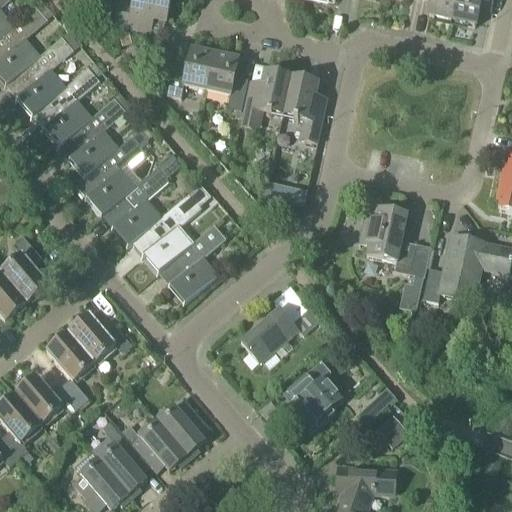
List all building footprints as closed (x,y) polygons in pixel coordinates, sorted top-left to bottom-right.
[(0,0),(0,42),(13,31),(0,16),(0,12),(14,0),(0,0)] [(170,0),(133,0),(132,11),(118,8),(113,30),(139,35),(142,22),(165,26),(170,0)] [(431,0),(427,21),(451,26),(456,0),(431,0)] [(456,0),(451,26),(474,31),(480,6),(491,9),(492,0),(456,0)] [(46,25),(52,20),(41,7),(35,12),(46,25)] [(13,31),(0,42),(0,54),(5,60),(0,64),(0,80),(7,89),(39,62),(24,45),(47,26),(46,25),(35,12),(13,31)] [(103,31),(107,18),(95,14),(91,26),(91,28),(94,29),(103,31)] [(39,62),(7,89),(33,120),(46,109),(65,92),(51,76),(73,57),(61,43),(39,62)] [(124,56),(139,78),(150,71),(135,48),(124,56)] [(180,104),(183,90),(206,96),(214,58),(191,53),(186,72),(173,69),(166,101),(180,104)] [(214,58),(206,96),(229,101),(226,114),(240,117),(247,85),(233,82),(238,63),(214,58)] [(65,92),(46,109),(57,122),(44,133),(60,151),(72,140),(91,123),(77,106),(99,87),(87,73),(65,92)] [(257,116),(282,121),(290,83),(265,78),(259,106),(245,103),(239,131),(253,134),(257,116)] [(290,83),(282,121),(307,127),(303,145),(317,148),(323,120),(310,117),(316,89),(290,83)] [(91,123),(72,140),(83,152),(70,163),(86,181),(89,178),(117,154),(103,137),(125,118),(113,105),(91,123)] [(117,154),(89,178),(100,191),(87,202),(103,220),(116,209),(134,192),(120,175),(142,156),(140,154),(148,147),(138,136),(117,154)] [(511,156),(506,155),(494,205),(499,206),(497,215),(511,218),(511,156)] [(134,192),(116,209),(126,221),(113,232),(129,250),(146,235),(160,223),(146,206),(168,187),(156,173),(134,192)] [(287,207),(303,211),(307,196),(290,192),(287,207)] [(160,223),(146,235),(157,248),(144,259),(160,277),(172,266),(191,249),(177,233),(199,214),(187,200),(160,223)] [(409,281),(415,250),(401,247),(406,219),(373,212),(370,224),(364,223),(358,250),(368,252),(366,262),(395,268),(393,277),(409,281)] [(191,249),(172,266),(183,279),(170,290),(186,308),(218,281),(203,263),(225,244),(213,231),(191,249)] [(473,307),(478,282),(479,276),(507,282),(511,256),(511,255),(450,242),(443,277),(428,274),(421,306),(437,309),(439,300),(473,307)] [(21,260),(0,277),(0,278),(26,309),(47,290),(32,272),(41,264),(23,243),(13,251),(21,260)] [(0,322),(4,327),(26,309),(0,278),(0,322)] [(407,315),(415,317),(422,283),(414,281),(412,290),(407,315)] [(274,308),(280,314),(240,348),(258,370),(298,336),(292,329),(296,326),(306,339),(321,327),(291,293),(274,308)] [(89,320),(67,339),(93,369),(114,351),(122,360),(132,352),(114,331),(105,338),(89,320)] [(67,339),(46,357),(69,385),(60,392),(79,413),(88,405),(73,387),(93,369),(67,339)] [(331,415),(342,405),(323,383),(330,378),(320,367),(295,388),(304,398),(286,414),(308,440),(334,418),(331,415)] [(36,381),(14,400),(40,430),(61,412),(69,421),(79,413),(60,392),(52,400),(36,381)] [(386,394),(355,422),(364,432),(395,403),(386,394)] [(14,400),(0,412),(0,427),(8,437),(0,444),(18,465),(27,457),(19,448),(40,430),(14,400)] [(184,406),(158,428),(189,465),(199,457),(196,454),(205,447),(194,435),(203,427),(184,406)] [(392,454),(408,441),(392,421),(376,435),(392,454)] [(158,428),(131,451),(144,466),(149,473),(158,465),(168,478),(177,470),(179,474),(189,465),(158,428)] [(0,464),(1,464),(8,473),(18,465),(0,444),(0,464)] [(126,444),(99,467),(131,504),(141,496),(138,493),(147,486),(136,473),(144,466),(131,451),(126,444)] [(370,467),(387,458),(380,445),(363,454),(370,467)] [(99,467),(81,482),(73,490),(91,511),(99,504),(106,511),(115,511),(119,509),(120,511),(121,511),(131,504),(99,467)] [(392,501),(394,478),(338,474),(337,490),(343,491),(342,497),(337,511),(366,511),(371,499),(392,501)]
